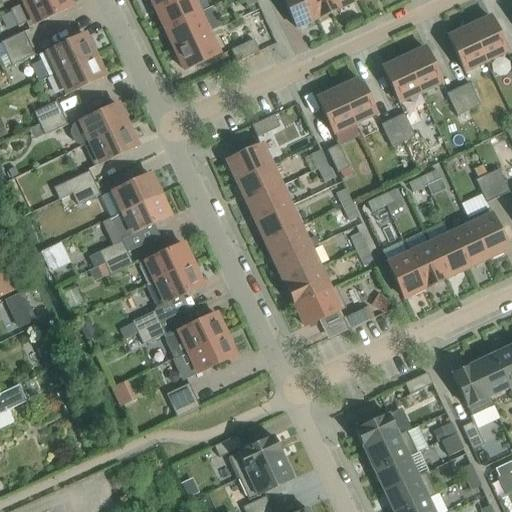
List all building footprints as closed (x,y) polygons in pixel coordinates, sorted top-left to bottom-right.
[(67,0),(34,0),(25,5),(10,11),(18,28),(26,24),(28,29),(71,9),(67,0)] [(150,0),(156,11),(178,0),(150,0)] [(191,0),(178,0),(156,11),(165,30),(199,14),(191,0)] [(257,4),(255,0),(243,0),(248,8),(257,4)] [(317,19),(308,0),(282,0),(296,29),(317,19)] [(333,0),(308,0),(317,19),(338,9),(333,0)] [(357,0),(333,0),(338,9),(357,0)] [(199,14),(165,30),(175,51),(208,35),(199,14)] [(470,29),(485,63),(507,52),(491,19),(470,29)] [(464,73),(485,63),(470,29),(448,39),(464,73)] [(6,56),(29,45),(24,33),(1,44),(6,56)] [(208,35),(175,51),(185,72),(218,56),(208,35)] [(57,74),(94,57),(84,36),(47,53),(57,74)] [(236,64),(259,53),(254,41),(231,52),(236,64)] [(29,45),(6,56),(12,67),(35,57),(29,45)] [(404,60),(420,94),(441,83),(426,50),(404,60)] [(94,57),(57,74),(68,96),(104,79),(94,57)] [(398,104),(420,94),(404,60),(382,70),(398,104)] [(338,91),(354,124),(376,114),(360,81),(338,91)] [(458,90),(469,113),(480,107),(469,84),(458,90)] [(469,113),(458,90),(446,95),(457,118),(469,113)] [(333,135),(354,124),(338,91),(317,101),(333,135)] [(39,125),(62,115),(57,103),(34,114),(39,125)] [(83,146),(90,143),(126,126),(117,105),(80,122),(73,126),(71,130),(70,135),(71,138),(73,142),(76,145),(80,146),(83,146)] [(62,115),(39,125),(45,137),(67,126),(62,115)] [(404,115),(392,121),(403,143),(415,138),(404,115)] [(274,116),(251,127),(257,139),(280,128),(274,116)] [(403,143),(392,121),(381,126),(391,149),(403,143)] [(137,149),(126,126),(90,143),(83,146),(94,169),(137,149)] [(237,183),(271,167),(260,145),(227,161),(237,183)] [(327,151),(337,174),(349,169),(338,146),(327,151)] [(318,170),(327,166),(320,152),(311,156),(318,170)] [(26,158),(7,167),(13,179),(32,170),(26,158)] [(324,184),(333,180),(327,166),(318,170),(324,184)] [(271,167),(237,183),(247,203),(280,188),(271,167)] [(483,167),(473,171),(478,181),(487,176),(483,167)] [(422,178),(427,187),(440,181),(436,171),(422,178)] [(487,176),(498,199),(509,194),(498,171),(487,176)] [(72,195),(95,185),(89,173),(53,190),(59,202),(72,195)] [(123,214),(159,197),(149,175),(113,192),(123,214)] [(498,199),(487,176),(478,181),(475,182),(486,205),(498,199)] [(427,187),(422,178),(408,185),(413,194),(427,187)] [(95,185),(72,195),(77,207),(100,196),(95,185)] [(280,188),(247,203),(256,224),(290,208),(280,188)] [(351,205),(345,190),(336,195),(342,209),(351,205)] [(381,197),(385,207),(399,200),(395,191),(381,197)] [(159,197),(123,214),(116,217),(126,239),(170,218),(159,197)] [(385,207),(381,197),(367,204),(371,213),(385,207)] [(358,218),(352,205),(351,205),(342,209),(349,223),(358,218)] [(290,208),(256,224),(266,245),(300,229),(290,208)] [(466,221),(469,227),(485,261),(508,250),(489,210),(466,221)] [(485,261),(469,227),(450,236),(466,270),(485,261)] [(300,229),(266,245),(276,265),(309,250),(319,245),(315,238),(306,242),(300,229)] [(366,248),(359,235),(350,239),(357,253),(366,248)] [(450,236),(429,246),(445,279),(466,270),(450,236)] [(99,254),(105,265),(127,254),(122,243),(99,254)] [(149,287),(156,284),(192,267),(182,245),(139,265),(149,287)] [(429,246),(409,256),(424,289),(445,279),(429,246)] [(372,263),(366,248),(357,253),(363,267),(372,263)] [(309,250),(276,265),(286,286),(319,270),(309,250)] [(99,254),(89,258),(94,270),(105,265),(99,254)] [(133,266),(127,254),(105,265),(110,277),(133,266)] [(424,289),(409,256),(387,266),(403,299),(424,289)] [(4,261),(0,262),(0,300),(18,292),(4,261)] [(94,270),(89,273),(94,284),(110,277),(105,265),(94,270)] [(192,267),(156,284),(149,287),(146,288),(157,310),(202,288),(192,267)] [(319,270),(286,286),(295,307),(329,291),(319,270)] [(77,305),(89,300),(83,286),(71,292),(77,305)] [(335,288),(329,291),(295,307),(305,328),(345,309),(335,288)] [(28,305),(22,293),(4,302),(10,313),(28,305)] [(383,315),(391,303),(379,295),(371,307),(383,315)] [(348,332),(370,321),(365,309),(342,320),(348,332)] [(137,335),(160,324),(155,313),(132,323),(137,335)] [(188,354),(225,336),(215,315),(178,332),(188,354)] [(160,324),(137,335),(143,347),(166,336),(160,324)] [(225,336),(188,354),(199,375),(235,358),(225,336)] [(509,389),(511,388),(511,347),(494,356),(509,389)] [(472,366),(492,408),(494,407),(490,399),(509,389),(494,356),(472,366)] [(472,366),(451,376),(471,418),(492,408),(472,366)] [(404,385),(409,396),(432,386),(427,374),(404,385)] [(189,385),(166,396),(177,419),(200,409),(189,385)] [(7,412),(2,403),(0,399),(0,427),(13,421),(9,411),(7,412)] [(398,436),(388,416),(354,432),(364,453),(398,436)] [(483,446),(473,423),(462,428),(473,451),(483,446)] [(451,424),(450,424),(441,429),(446,440),(456,435),(451,424)] [(416,454),(406,432),(398,436),(364,453),(374,473),(416,454)] [(442,442),(441,442),(448,457),(464,450),(462,446),(456,435),(446,440),(442,442)] [(237,437),(214,448),(219,459),(242,448),(237,437)] [(283,459),(273,438),(228,459),(238,481),(283,459)] [(417,455),(416,454),(374,473),(384,494),(426,474),(417,478),(408,459),(417,455)] [(293,481),(283,459),(238,481),(248,502),(293,481)] [(470,465),(460,470),(466,481),(475,476),(470,465)] [(499,479),(510,474),(506,465),(495,470),(499,479)] [(400,511),(436,495),(426,474),(384,494),(392,511),(400,511)] [(481,487),(475,476),(466,481),(471,492),(481,487)] [(433,511),(428,500),(436,496),(436,495),(400,511),(433,511)] [(265,511),(271,510),(265,498),(243,509),(244,511),(265,511)]
